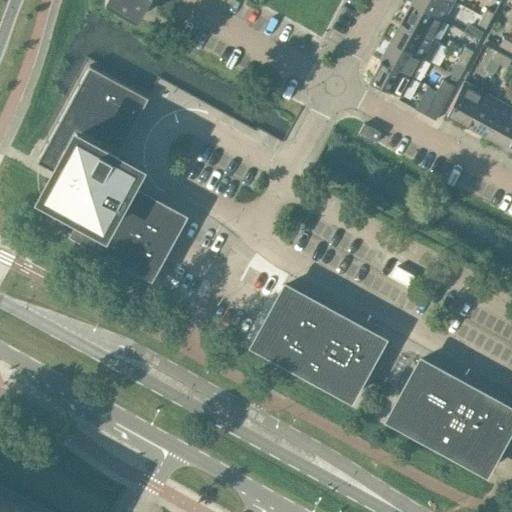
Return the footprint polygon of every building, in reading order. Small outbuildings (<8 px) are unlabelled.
[(108,0),(138,17),(147,0),(108,0)] [(452,0),(412,0),(411,2),(443,19),(453,0),(452,0)] [(411,2),(401,21),(432,38),(443,19),(411,2)] [(482,16),(490,20),(494,13),(486,8),(482,16)] [(477,23),(485,28),(490,20),(482,16),(477,23)] [(390,40),(422,57),(431,62),(441,43),(432,38),(401,21),(390,40)] [(499,45),(507,49),(511,41),(503,37),(499,45)] [(380,59),(412,76),(422,57),(390,40),(380,59)] [(461,54),(469,58),(473,50),(465,46),(461,54)] [(492,58),(499,63),(504,55),(496,50),(492,58)] [(457,61),(465,66),(469,58),(461,54),(457,61)] [(499,63),(507,67),(511,59),(504,55),(499,63)] [(369,78),(401,96),(412,76),(380,59),(369,78)] [(89,65),(36,161),(55,172),(45,191),(64,201),(54,220),(150,273),(183,214),(126,183),(136,164),(117,154),(148,97),(89,65)] [(443,79),(437,90),(448,96),(454,85),(443,79)] [(446,112),(466,123),(484,91),(464,80),(446,112)] [(424,113),(435,119),(448,96),(437,90),(424,113)] [(466,123),(485,133),(503,102),(484,91),(466,123)] [(485,133),(504,144),(511,129),(511,106),(503,102),(485,133)] [(358,134),(375,143),(380,132),(364,123),(358,134)] [(425,281),(408,271),(403,280),(420,289),(425,281)] [(254,343),(350,396),(382,337),(286,284),(254,343)] [(389,417),(484,469),(511,420),(511,407),(421,358),(389,417)] [(30,511),(0,495),(0,511),(30,511)]
